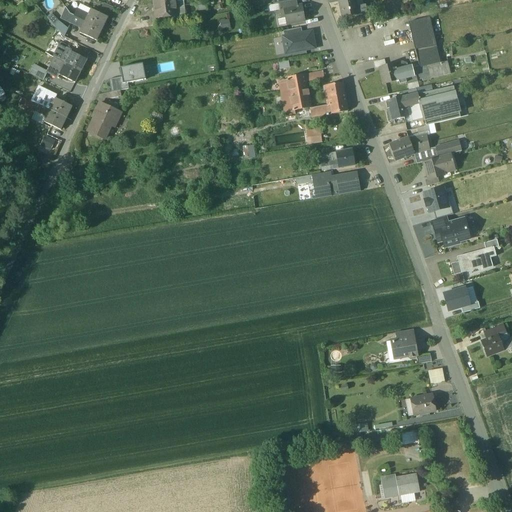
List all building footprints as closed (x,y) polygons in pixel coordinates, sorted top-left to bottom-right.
[(354,0),(343,0),(338,1),(342,19),(358,16),(357,7),(354,0)] [(278,4),(280,11),(285,10),(284,10),(298,8),(297,1),(290,2),(278,4)] [(175,2),(154,5),(156,19),(177,16),(175,2)] [(371,4),(357,7),(358,16),(373,13),(371,4)] [(298,8),(284,10),(285,10),(286,19),(287,26),(305,22),(302,7),(298,8)] [(101,29),(85,22),(70,14),(65,8),(60,19),(82,29),(80,33),(96,41),(101,29)] [(88,16),(77,10),(74,16),(85,22),(88,16)] [(107,18),(91,10),(88,16),(85,22),(101,29),(107,18)] [(68,29),(59,22),(51,14),(47,18),(54,27),(56,29),(64,37),(68,29)] [(429,18),(408,23),(414,50),(435,46),(436,46),(429,18)] [(229,19),(220,21),(221,30),(230,29),(229,19)] [(283,32),(285,38),(302,35),(301,29),(283,32)] [(285,38),(283,38),(285,54),(315,49),(312,33),(302,35),(285,38)] [(86,60),(70,52),(71,50),(59,44),(52,57),(53,58),(81,72),(86,60)] [(435,46),(414,50),(418,67),(419,67),(420,68),(440,63),(436,46),(435,46)] [(81,72),(53,58),(46,71),(45,73),(47,74),(57,79),(59,75),(59,76),(75,84),(81,72)] [(447,62),(440,64),(443,76),(450,74),(447,62)] [(411,69),(407,70),(406,64),(400,65),(400,63),(395,64),(399,81),(398,81),(399,85),(405,84),(406,85),(417,82),(417,81),(416,76),(413,76),(411,69)] [(440,63),(420,68),(422,79),(422,81),(443,76),(440,64),(440,63)] [(394,64),(379,68),(383,85),(398,81),(399,81),(395,64),(394,64)] [(46,71),(33,65),(29,74),(43,81),(47,74),(45,73),(46,71)] [(143,65),(121,69),(122,77),(124,85),(129,84),(146,81),(143,65)] [(418,67),(411,69),(413,76),(416,76),(417,81),(422,79),(420,68),(419,67),(418,67)] [(322,73),(304,76),(305,82),(323,79),(322,73)] [(304,76),(288,79),(288,81),(290,93),(294,109),(309,107),(305,82),(304,76)] [(122,77),(110,80),(113,92),(120,91),(130,89),(129,84),(124,85),(122,77)] [(288,81),(278,83),(281,95),(290,93),(288,81)] [(342,84),(326,87),(330,105),(331,114),(347,111),(342,84)] [(453,87),(430,92),(418,95),(420,103),(419,103),(421,112),(422,112),(426,126),(435,124),(460,118),(453,87)] [(51,94),(38,88),(34,96),(31,103),(33,103),(38,105),(41,99),(52,105),(55,99),(53,98),(51,94)] [(416,89),(401,92),(402,97),(403,97),(417,95),(416,89)] [(290,93),(281,95),(285,116),(294,114),(294,109),(290,93)] [(417,95),(403,97),(405,107),(419,103),(420,103),(418,95),(417,95)] [(402,97),(387,101),(390,112),(388,112),(390,121),(394,120),(395,126),(405,124),(404,118),(408,117),(405,107),(403,97),(402,97)] [(31,102),(23,99),(19,107),(27,111),(31,102)] [(52,105),(41,99),(38,105),(49,111),(52,105)] [(72,107),(55,99),(52,105),(49,111),(66,119),(72,107)] [(119,106),(109,101),(106,106),(117,111),(119,106)] [(106,106),(99,103),(92,118),(94,118),(87,132),(104,140),(110,126),(114,128),(121,113),(117,111),(106,106)] [(49,111),(38,105),(35,111),(46,117),(49,111)] [(330,105),(312,108),(312,109),(310,110),(311,117),(331,114),(330,105)] [(66,119),(49,111),(46,117),(44,122),(60,131),(66,119)] [(435,124),(426,126),(428,132),(428,133),(437,131),(435,124)] [(426,126),(417,129),(418,134),(428,132),(426,126)] [(306,132),(308,145),(321,143),(319,131),(306,132)] [(426,136),(412,139),(411,136),(408,138),(411,146),(427,142),(427,140),(426,136)] [(408,138),(389,145),(392,153),(411,146),(408,138)] [(427,142),(411,146),(413,153),(429,149),(428,147),(428,143),(427,142)] [(458,142),(435,148),(438,158),(461,152),(458,142)] [(243,146),(244,156),(254,156),(254,145),(243,146)] [(411,146),(392,153),(395,162),(414,155),(413,153),(411,146)] [(431,146),(428,147),(429,149),(413,153),(414,155),(417,164),(438,158),(435,148),(431,149),(431,146)] [(332,162),(320,164),(321,166),(322,172),(354,166),(351,150),(331,154),(332,162)] [(450,155),(423,163),(428,179),(428,180),(437,177),(444,176),(442,171),(454,168),(452,162),(452,160),(450,155)] [(329,173),(311,176),(313,183),(315,183),(315,181),(330,179),(329,173)] [(330,179),(315,181),(315,183),(318,199),(330,197),(329,191),(339,190),(340,196),(357,193),(356,182),(357,182),(356,174),(330,179)] [(437,177),(428,180),(428,179),(424,180),(426,187),(439,183),(437,177)] [(448,208),(443,189),(424,194),(426,200),(424,201),(426,207),(428,207),(429,213),(434,212),(448,208)] [(448,208),(434,212),(436,219),(453,215),(451,207),(448,208)] [(446,217),(431,221),(435,233),(437,233),(449,229),(448,223),(446,217)] [(463,219),(448,223),(449,229),(437,233),(439,238),(438,238),(439,243),(442,242),(444,246),(450,244),(450,247),(459,244),(458,242),(466,240),(464,232),(467,231),(463,219)] [(496,240),(483,244),(485,249),(485,251),(493,248),(498,247),(496,240)] [(485,249),(456,258),(460,271),(481,265),(482,270),(492,268),(489,258),(495,257),(493,248),(485,251),(485,249)] [(470,306),(466,288),(443,295),(447,312),(461,309),(470,306)] [(470,306),(461,309),(462,314),(479,309),(478,304),(470,306)] [(506,334),(503,325),(490,330),(493,338),(498,336),(498,337),(506,334)] [(411,331),(395,333),(397,341),(412,338),(411,331)] [(506,334),(498,337),(500,343),(508,340),(508,339),(506,334)] [(493,338),(480,342),(486,357),(503,351),(500,343),(498,337),(498,336),(493,338)] [(397,341),(391,342),(393,353),(397,352),(398,359),(407,357),(409,359),(413,358),(415,356),(414,350),(412,349),(412,345),(413,342),(412,338),(397,341)] [(508,340),(500,343),(503,351),(511,347),(511,340),(511,338),(508,339),(508,340)] [(430,356),(416,359),(417,365),(431,362),(430,356)] [(429,373),(431,384),(444,381),(442,370),(429,373)] [(432,395),(410,400),(414,417),(435,412),(432,395)] [(417,432),(401,434),(401,435),(402,435),(403,444),(418,442),(416,432),(417,432)] [(415,475),(396,478),(396,476),(382,478),(382,481),(385,498),(392,497),(398,496),(418,493),(415,475)]
